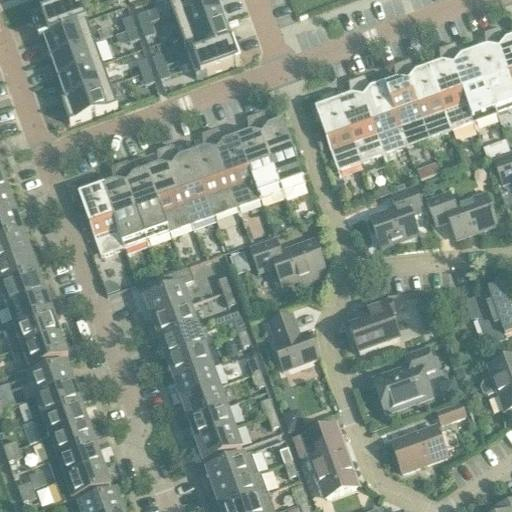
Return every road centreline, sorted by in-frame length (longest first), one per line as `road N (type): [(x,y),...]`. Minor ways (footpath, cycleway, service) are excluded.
road 1 (residential): [(170,511),(165,497),(147,492),(146,450),(41,156)]
road 2 (residential): [(426,511),(379,494),(327,339),(354,277)]
road 3 (residential): [(41,156),(281,69)]
road 4 (residential): [(354,277),(281,69)]
road 5 (residential): [(281,69),(478,0)]
road 6 (residential): [(354,277),(511,258)]
road 7 (residential): [(0,35),(41,156)]
